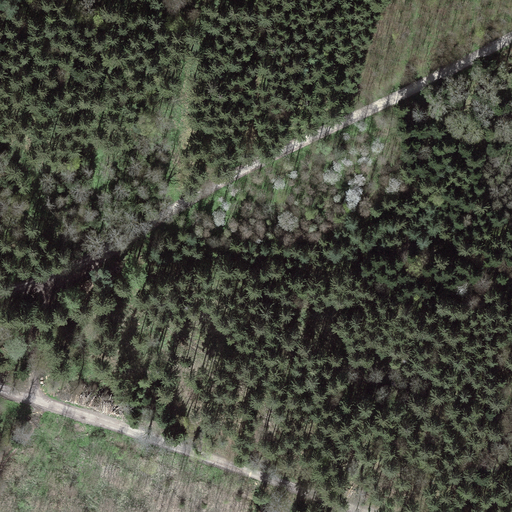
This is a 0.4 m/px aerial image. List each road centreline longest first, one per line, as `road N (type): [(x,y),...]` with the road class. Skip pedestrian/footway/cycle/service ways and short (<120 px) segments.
road 1 (unclassified): [(511,36),(207,188),(71,269),(0,292)]
road 2 (track): [(0,387),(354,511)]
